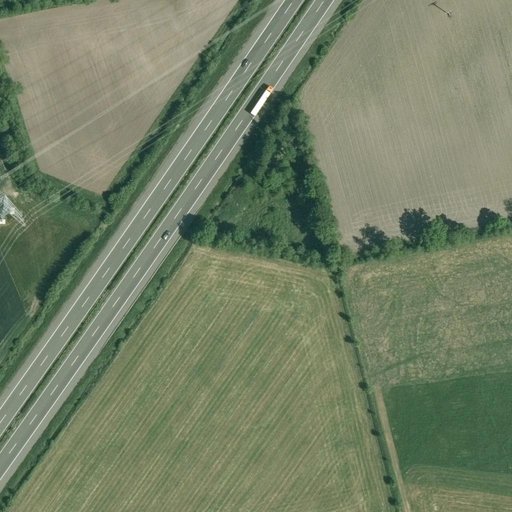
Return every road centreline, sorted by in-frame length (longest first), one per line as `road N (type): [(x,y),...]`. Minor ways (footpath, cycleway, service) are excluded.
road 1 (motorway): [(0,467),(324,0)]
road 2 (motorway): [(285,0),(0,411)]
